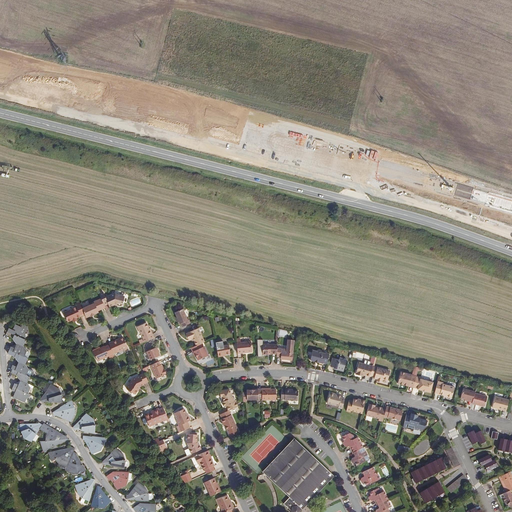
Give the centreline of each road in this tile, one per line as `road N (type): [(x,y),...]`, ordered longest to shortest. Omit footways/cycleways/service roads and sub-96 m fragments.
road 1 (primary): [(511,251),(403,214),(0,113)]
road 2 (residential): [(449,422),(437,409),(313,377),(264,372),(200,382)]
road 3 (residential): [(9,418),(42,417),(66,428),(124,511)]
road 4 (unclassified): [(244,511),(192,396)]
